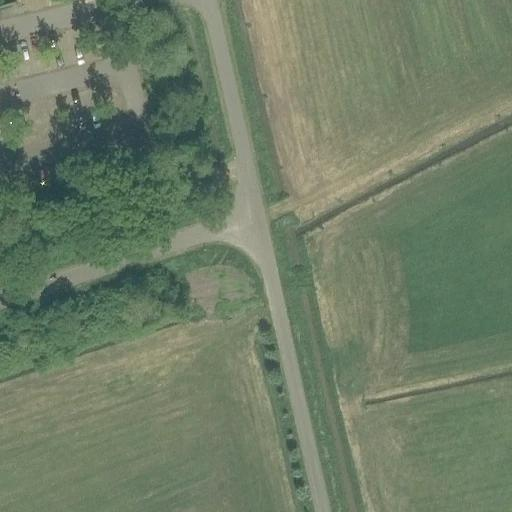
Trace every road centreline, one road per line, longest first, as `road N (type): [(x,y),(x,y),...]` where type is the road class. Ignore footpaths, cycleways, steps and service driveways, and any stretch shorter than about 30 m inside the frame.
road 1 (unclassified): [(0,300),(256,218)]
road 2 (unclassified): [(256,218),(209,0)]
road 3 (unclassified): [(288,352),(256,218)]
